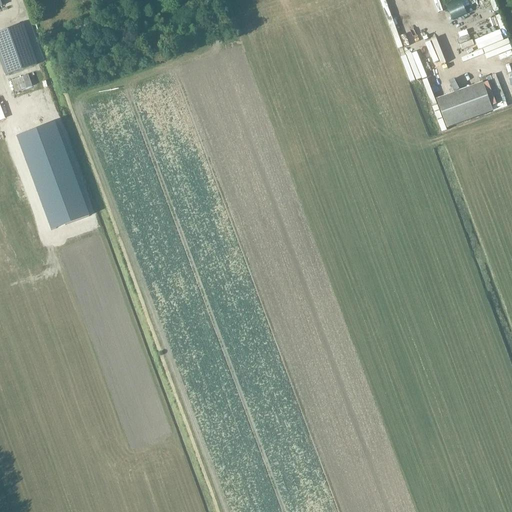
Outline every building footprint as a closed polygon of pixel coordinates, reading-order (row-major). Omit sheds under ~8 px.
[(401,35),(425,26),(415,0),(391,10),(401,35)] [(30,36),(35,34),(32,23),(27,25),(30,36)] [(22,25),(0,32),(0,59),(6,76),(36,66),(22,25)] [(6,82),(9,93),(32,86),(29,75),(6,82)] [(437,100),(448,129),(494,112),(483,83),(437,100)] [(83,216),(49,121),(11,135),(45,229),(83,216)]
